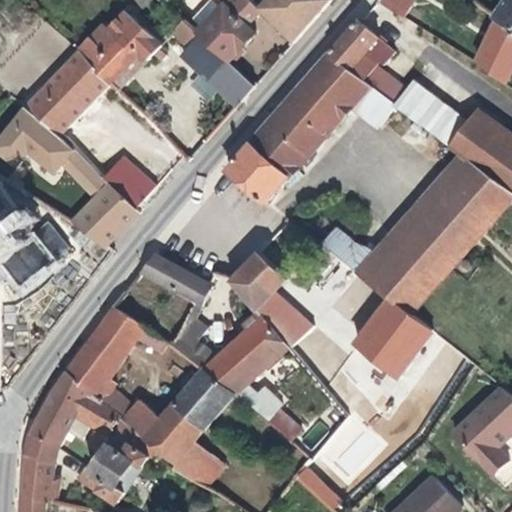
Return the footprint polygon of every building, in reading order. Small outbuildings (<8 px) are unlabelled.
[(253,25),(264,12),(260,8),(251,0),(225,0),(226,0),(196,33),(219,54),(232,65),(262,33),(253,25)] [(264,12),(294,43),(330,0),(267,0),(260,8),(264,12)] [(379,0),(406,17),(416,0),(379,0)] [(496,16),(500,19),(511,27),(511,0),(506,0),(501,8),(496,16)] [(100,27),(77,52),(110,84),(119,93),(132,80),(122,72),(137,57),(146,65),(150,60),(158,67),(163,61),(156,54),(162,47),(125,14),(107,33),(100,27)] [(511,27),(500,19),(478,62),(508,83),(511,76),(511,27)] [(361,20),(331,55),(395,104),(407,89),(381,69),(397,50),(361,20)] [(200,75),(219,54),(196,33),(185,23),(173,37),(188,51),(182,58),(200,75)] [(110,84),(77,52),(40,93),(29,106),(63,136),(110,84)] [(232,65),(219,54),(200,75),(237,109),(257,87),(232,65)] [(252,141),(229,172),(269,205),(353,111),(378,131),(399,107),(331,55),(254,143),(252,141)] [(132,80),(146,65),(137,57),(122,72),(132,80)] [(511,147),(472,119),(469,123),(413,80),(407,89),(395,104),(399,107),(452,147),(464,155),(511,189),(511,147)] [(23,100),(29,106),(40,93),(34,87),(23,100)] [(31,180),(67,139),(63,136),(29,106),(24,111),(0,137),(0,151),(6,157),(31,180)] [(139,217),(171,190),(129,149),(111,165),(104,159),(93,168),(108,184),(139,217)] [(413,315),(511,200),(511,189),(464,155),(359,272),(390,297),(413,315)] [(31,180),(6,157),(0,165),(0,172),(24,187),(31,180)] [(73,249),(53,222),(38,233),(38,228),(44,223),(43,219),(38,222),(33,217),(36,214),(34,211),(29,212),(21,210),(17,212),(1,191),(4,184),(1,183),(0,183),(0,286),(18,272),(27,282),(26,287),(31,289),(34,281),(73,249)] [(109,248),(139,217),(108,184),(72,220),(109,248)] [(240,277),(235,282),(259,310),(274,329),(298,309),(281,292),(292,281),(263,254),(240,277)] [(205,307),(215,287),(157,255),(144,272),(198,303),(205,307)] [(150,330),(174,348),(186,328),(198,303),(144,272),(137,281),(167,299),(161,311),(129,292),(118,308),(150,330)] [(400,377),(433,329),(413,315),(390,297),(357,343),(400,377)] [(150,330),(118,308),(70,375),(122,418),(158,449),(183,461),(231,405),(240,414),(250,403),(240,395),(204,369),(163,417),(141,398),(136,405),(117,389),(121,384),(114,379),(150,330)] [(240,395),(293,351),(274,329),(259,310),(242,325),(246,329),(220,353),(186,328),(174,348),(204,369),(240,395)] [(381,406),(400,377),(357,343),(337,371),(381,406)] [(110,437),(122,418),(70,375),(55,396),(35,433),(34,437),(61,450),(71,433),(85,442),(94,427),(110,437)] [(259,382),(245,398),(269,419),(284,402),(259,382)] [(511,391),(500,383),(456,431),(506,483),(511,477),(511,456),(511,458),(499,446),(511,433),(511,391)] [(268,423),(291,443),(303,429),(281,409),(268,423)] [(89,469),(80,481),(101,495),(101,493),(120,506),(152,459),(158,449),(122,418),(110,437),(111,437),(112,446),(94,473),(89,469)] [(511,433),(499,446),(511,458),(511,456),(511,433)] [(61,450),(34,437),(29,453),(39,458),(52,464),(58,466),(61,450)] [(183,461),(180,465),(212,487),(229,468),(198,445),(183,461)] [(29,453),(28,458),(24,511),(49,511),(51,503),(60,505),(60,502),(63,482),(56,481),(58,466),(52,464),(39,458),(29,453)] [(332,511),(334,511),(345,501),(307,465),(295,477),(332,511)] [(459,511),(465,507),(437,477),(398,511),(459,511)]
